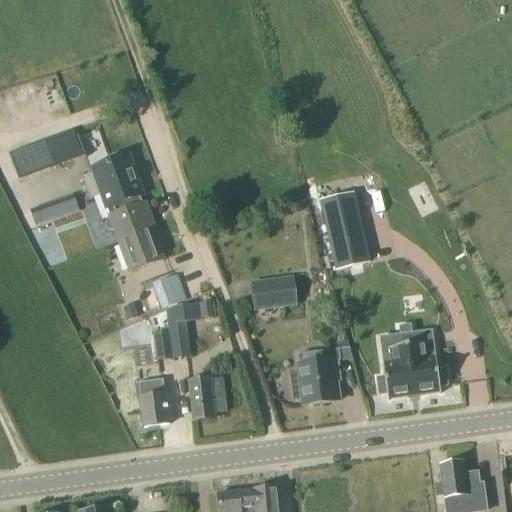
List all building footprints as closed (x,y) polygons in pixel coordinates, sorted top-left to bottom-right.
[(72,136),(10,159),(19,180),(80,157),(72,136)] [(106,211),(107,211),(114,208),(117,215),(142,206),(139,199),(140,199),(135,185),(137,184),(128,158),(121,160),(119,156),(108,160),(109,165),(92,171),(93,175),(81,180),(89,201),(101,197),(106,211)] [(320,204),(336,273),(365,266),(349,197),(320,204)] [(162,263),(148,226),(151,225),(144,206),(143,206),(117,216),(116,215),(109,218),(108,218),(108,220),(107,221),(106,223),(105,224),(105,226),(105,228),(106,229),(106,230),(107,232),(109,233),(110,233),(111,233),(113,233),(128,275),(162,263)] [(184,304),(175,279),(153,287),(162,312),(184,304)] [(253,288),(256,314),(296,309),(292,283),(253,288)] [(198,307),(166,312),(173,361),(189,359),(186,338),(183,339),(180,323),(200,320),(198,307)] [(169,335),(153,338),(156,363),(172,361),(169,335)] [(386,396),(386,401),(404,399),(422,397),(422,396),(439,394),(439,390),(447,389),(445,371),(437,372),(433,344),(413,347),(411,335),(399,337),(400,349),(380,351),(383,379),(375,380),(378,398),(386,396)] [(337,348),(338,352),(339,352),(340,363),(352,362),(348,346),(337,348)] [(339,352),(338,352),(325,353),(327,363),(298,367),(299,373),(292,374),(289,377),(293,401),(296,403),(303,402),(303,408),(338,404),(336,383),(339,383),(337,363),(340,363),(339,352)] [(209,381),(187,384),(192,424),(214,422),(214,417),(227,415),(224,391),(211,393),(209,381)] [(165,398),(164,398),(162,383),(138,386),(140,401),(139,401),(143,431),(169,427),(165,398)] [(442,484),(435,485),(437,498),(444,497),(446,511),(468,508),(468,511),(485,511),(482,487),(478,487),(477,476),(465,477),(463,465),(440,468),(442,484)] [(256,509),(255,510),(255,511),(277,511),(275,490),(254,493),(256,509)] [(240,494),(218,496),(219,511),(255,511),(255,510),(256,509),(254,493),(240,495),(240,494)]
